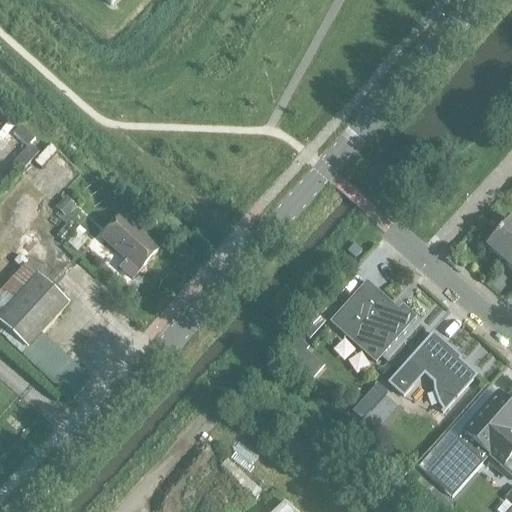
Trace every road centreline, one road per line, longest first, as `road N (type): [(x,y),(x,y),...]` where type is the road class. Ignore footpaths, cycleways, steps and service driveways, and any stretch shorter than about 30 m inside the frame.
road 1 (tertiary): [(20,511),(476,0)]
road 2 (residential): [(428,263),(511,167)]
